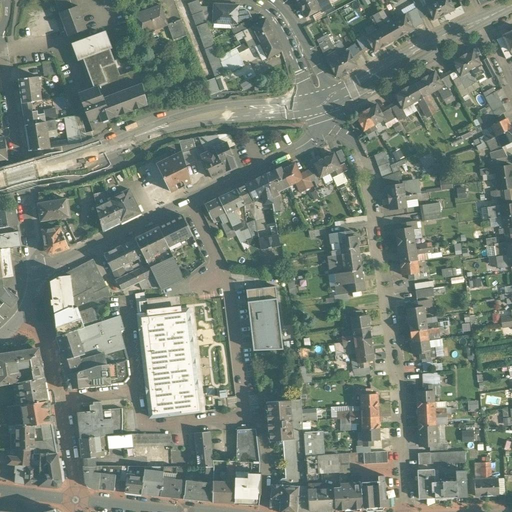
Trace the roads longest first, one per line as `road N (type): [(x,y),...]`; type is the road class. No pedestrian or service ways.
road 1 (residential): [(321,128),(349,137),(370,189),(397,376),(401,511)]
road 2 (secondary): [(324,101),(185,121),(0,180)]
road 3 (residential): [(0,43),(33,272)]
road 4 (residential): [(187,202),(228,288),(244,422)]
road 5 (residential): [(18,318),(44,338),(74,500)]
road 6 (secondary): [(481,20),(324,101)]
road 7 (residential): [(187,202),(33,272)]
road 8 (residential): [(321,128),(187,202)]
road 9 (secondary): [(259,0),(283,23),(324,101)]
